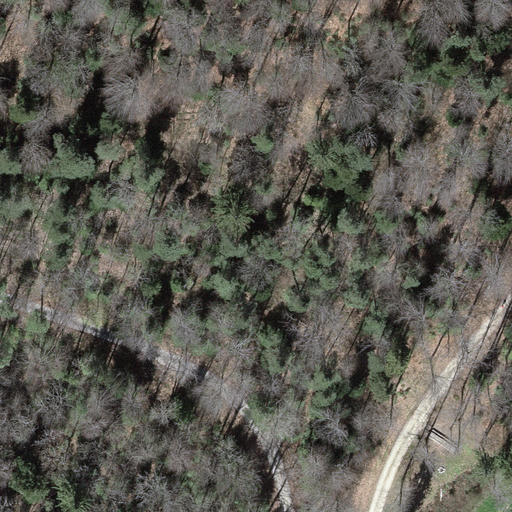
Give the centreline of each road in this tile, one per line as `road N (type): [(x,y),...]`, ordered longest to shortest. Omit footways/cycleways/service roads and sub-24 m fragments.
road 1 (track): [(283,511),(276,449),(223,383),(155,348),(0,292)]
road 2 (track): [(511,306),(421,411),(375,511)]
road 3 (track): [(511,58),(449,17),(393,0)]
